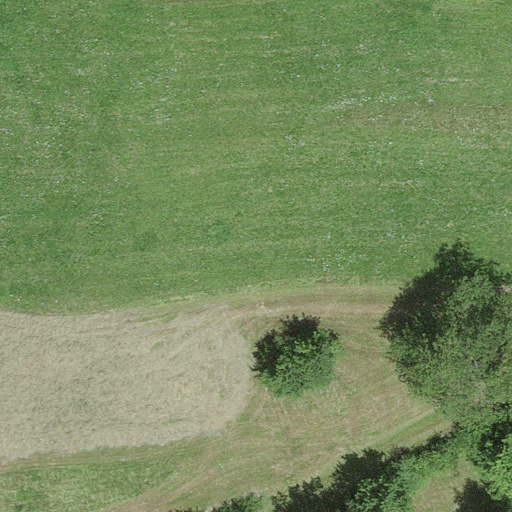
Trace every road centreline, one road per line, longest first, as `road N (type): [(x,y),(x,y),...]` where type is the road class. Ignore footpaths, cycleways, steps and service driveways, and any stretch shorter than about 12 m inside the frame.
road 1 (track): [(0,322),(95,328),(232,304),(383,298),(511,303)]
road 2 (track): [(267,511),(351,454),(511,370)]
